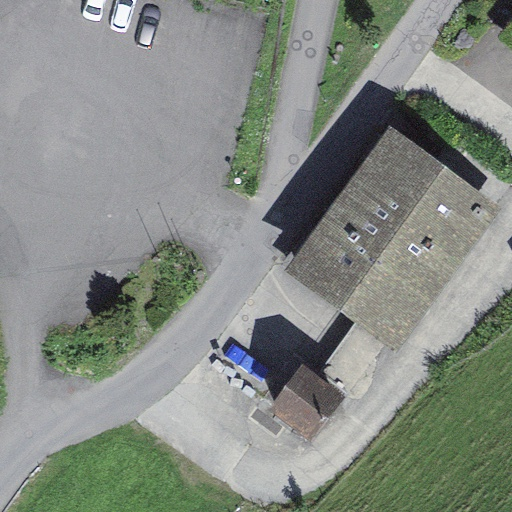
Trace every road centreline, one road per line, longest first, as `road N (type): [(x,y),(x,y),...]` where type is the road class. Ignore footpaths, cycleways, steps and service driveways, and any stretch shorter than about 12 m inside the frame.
road 1 (unclassified): [(0,475),(26,439),(151,377),(272,224)]
road 2 (residential): [(272,224),(445,0)]
road 3 (residential): [(319,0),(272,224)]
